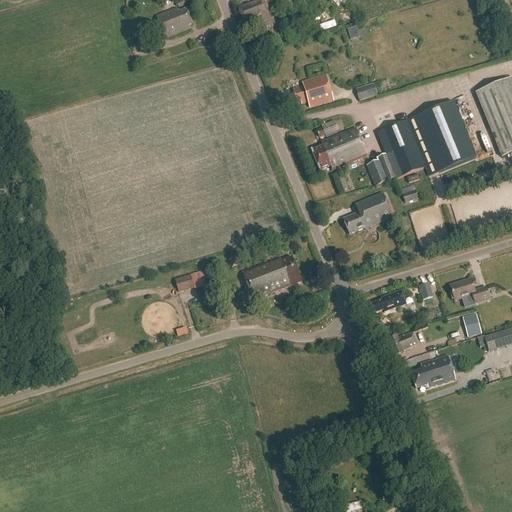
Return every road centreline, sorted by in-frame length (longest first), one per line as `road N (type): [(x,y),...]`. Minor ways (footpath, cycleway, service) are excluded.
road 1 (unclassified): [(0,403),(237,332),(298,339),(352,324)]
road 2 (tertiary): [(341,295),(220,0)]
road 3 (tertiary): [(436,511),(352,324)]
road 4 (unclassified): [(341,295),(511,244)]
